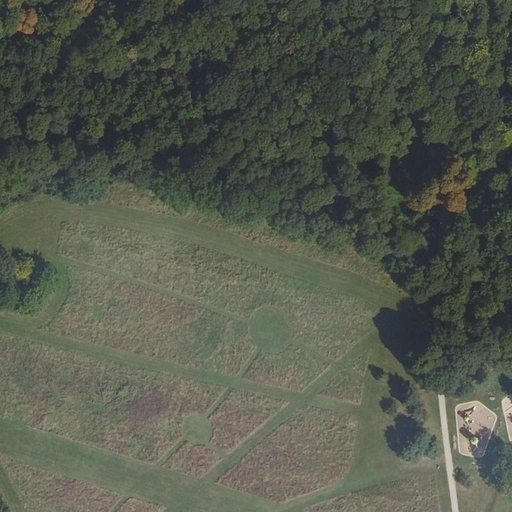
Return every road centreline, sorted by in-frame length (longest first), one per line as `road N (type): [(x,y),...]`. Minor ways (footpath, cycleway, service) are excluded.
road 1 (track): [(0,39),(102,20),(306,75),(469,94)]
road 2 (track): [(455,511),(438,306),(450,163),(469,94)]
